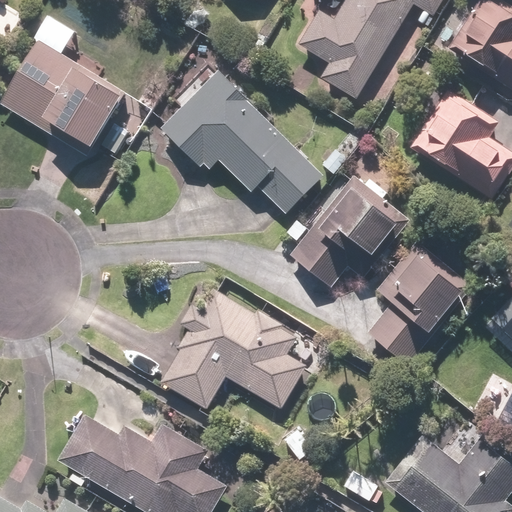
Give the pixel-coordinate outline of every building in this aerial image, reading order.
[(327,0),(301,46),(333,63),(324,80),(360,100),(414,4),(435,16),(443,0),(327,0)] [(511,5),(503,0),(466,0),(433,54),(511,103),(511,5)] [(85,54),(79,63),(44,40),(3,104),(93,161),(133,98),(102,77),(107,69),(85,54)] [(327,179),(224,71),(160,131),(205,179),(222,163),(253,196),(263,187),(289,215),(327,179)] [(503,124),(450,91),(413,150),(488,196),(511,157),(511,152),(492,141),(503,124)] [(407,217),(357,177),(295,254),(334,286),(349,267),(365,280),(382,259),(377,255),(407,217)] [(470,285),(418,242),(379,289),(393,301),(368,332),(405,363),(470,285)] [(180,322),(192,328),(163,383),(210,408),(213,404),(222,409),(229,396),(221,392),(229,377),(286,407),(308,365),(289,355),(298,338),(283,330),(286,325),(202,280),(180,322)] [(511,298),(491,320),(511,339),(511,298)] [(88,415),(61,461),(146,511),(215,511),(230,487),(201,470),(212,452),(165,424),(154,442),(127,426),(122,435),(88,415)] [(511,453),(486,434),(462,467),(423,438),(391,481),(432,511),(511,511),(511,504),(507,501),(511,494),(511,453)] [(0,495),(0,511),(89,511),(67,499),(59,511),(49,511),(30,501),(25,510),(0,495)]
